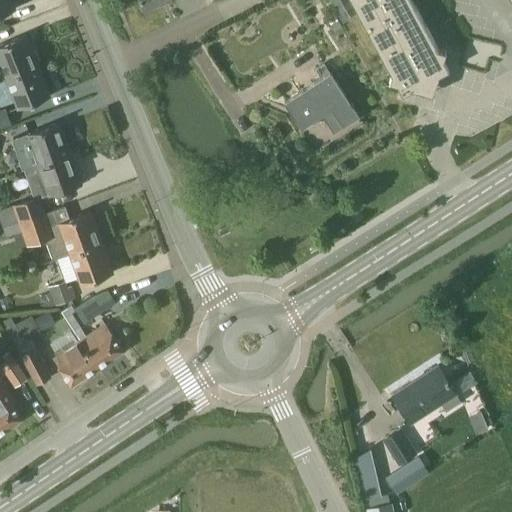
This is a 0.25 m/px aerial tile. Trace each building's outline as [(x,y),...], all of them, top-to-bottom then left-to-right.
[(11,0),(0,0),(0,15),(15,9),(11,0)] [(140,0),(145,10),(169,0),(140,0)] [(438,48),(411,0),(351,0),(391,75),(389,82),(396,84),(402,95),(411,89),(431,95),(437,76),(448,70),(442,58),(445,50),(438,48)] [(339,16),(343,22),(350,18),(347,12),(339,16)] [(338,21),(329,25),(333,32),(341,28),(338,21)] [(0,80),(7,78),(38,66),(37,64),(41,62),(36,51),(32,52),(26,35),(0,45),(0,80)] [(38,66),(7,78),(19,107),(50,95),(38,66)] [(359,116),(330,73),(285,102),(302,129),(332,110),(343,126),(359,116)] [(0,129),(11,125),(6,109),(0,111),(0,129)] [(29,134),(12,140),(23,170),(24,169),(39,164),(71,152),(60,122),(29,132),(29,134)] [(81,183),(71,152),(24,169),(33,197),(0,209),(0,220),(2,227),(46,211),(41,197),(50,194),(50,195),(81,183)] [(70,252),(101,241),(90,211),(59,221),(60,222),(51,226),(46,211),(2,227),(6,236),(22,231),(27,246),(46,238),(53,259),(71,254),(70,252)] [(70,252),(71,254),(81,283),(113,273),(101,241),(70,252)] [(51,294),(41,298),(44,308),(55,306),(71,300),(75,299),(71,287),(67,288),(65,281),(48,287),(51,294)] [(116,302),(108,291),(94,296),(88,300),(98,315),(116,302)] [(0,301),(0,303),(3,311),(9,308),(6,299),(0,301)] [(76,310),(75,308),(72,305),(62,311),(80,340),(87,336),(83,330),(84,330),(73,313),(76,310)] [(15,323),(5,329),(12,341),(14,340),(21,354),(20,355),(37,385),(53,377),(36,346),(35,346),(31,338),(28,340),(26,335),(22,337),(15,323)] [(80,340),(98,366),(123,349),(106,323),(87,336),(80,340)] [(72,384),(98,366),(80,340),(79,341),(71,330),(50,344),(58,355),(55,357),(72,384)] [(0,363),(14,386),(27,377),(9,350),(0,355),(0,363)] [(462,401),(456,393),(447,379),(446,381),(438,370),(416,384),(414,381),(392,396),(410,423),(441,403),(446,411),(462,401)] [(455,382),(461,392),(476,382),(470,372),(455,382)] [(0,431),(22,417),(12,403),(16,400),(0,376),(0,375),(0,431)] [(489,428),(485,420),(473,425),(477,433),(489,428)] [(418,453),(401,427),(382,439),(398,465),(418,453)] [(429,474),(416,455),(385,475),(398,494),(429,474)]
